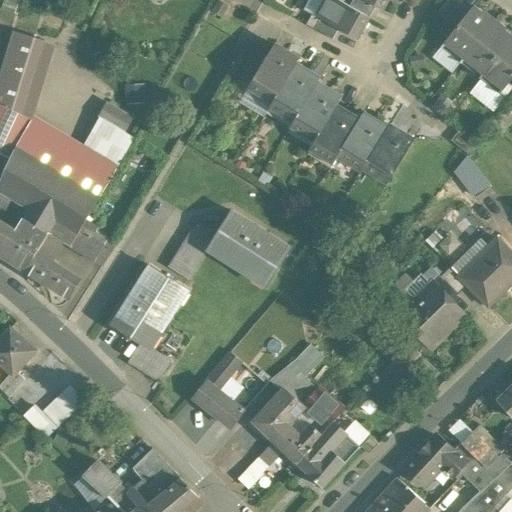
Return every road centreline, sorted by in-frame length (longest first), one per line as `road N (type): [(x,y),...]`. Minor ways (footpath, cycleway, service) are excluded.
road 1 (residential): [(227,506),(0,290)]
road 2 (residential): [(341,511),(511,342)]
road 3 (residential): [(372,81),(261,13)]
